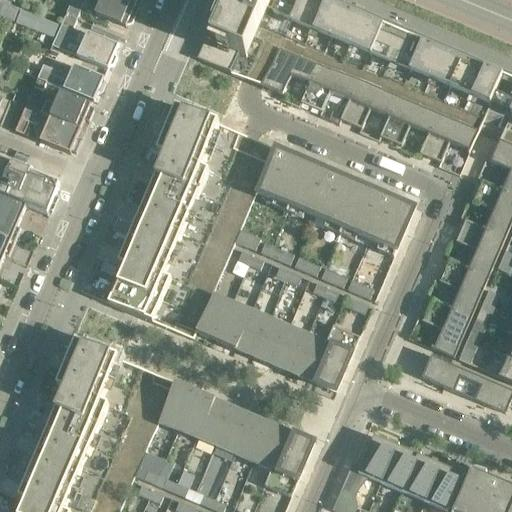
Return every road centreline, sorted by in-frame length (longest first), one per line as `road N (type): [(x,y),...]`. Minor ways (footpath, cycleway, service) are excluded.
road 1 (residential): [(365,393),(444,199),(271,124)]
road 2 (residential): [(0,408),(98,176)]
road 3 (residential): [(347,437),(170,360)]
road 4 (residential): [(98,176),(173,0)]
road 5 (residential): [(511,453),(365,393)]
